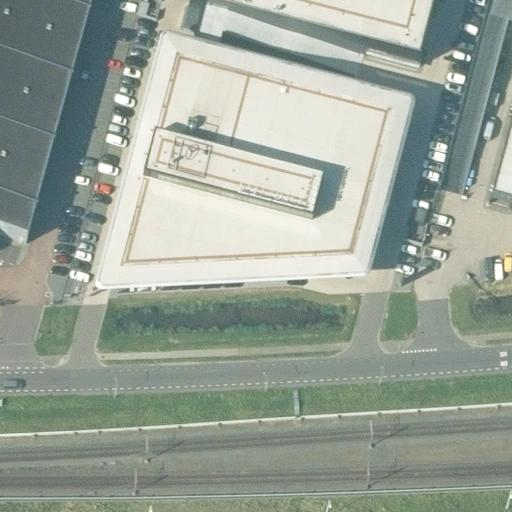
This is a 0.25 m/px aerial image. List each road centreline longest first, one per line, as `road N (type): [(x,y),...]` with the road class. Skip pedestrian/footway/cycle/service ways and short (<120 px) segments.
road 1 (secondary): [(0,380),(511,357)]
road 2 (unknown): [(511,66),(458,223),(511,230)]
